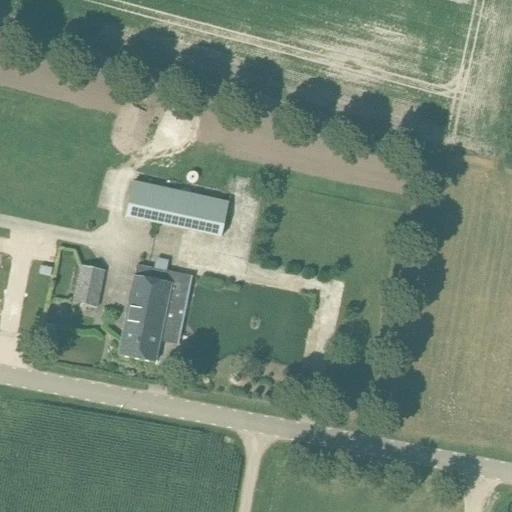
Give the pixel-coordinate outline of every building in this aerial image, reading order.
[(26,191),(65,200),(78,137),(39,129),(26,191)] [(228,203),(135,183),(128,217),(221,237),(228,203)] [(0,288),(7,290),(14,254),(0,251),(0,288)] [(74,304),(97,309),(104,272),(81,267),(74,304)] [(189,278),(136,268),(118,357),(155,364),(159,341),(176,345),(189,278)]
